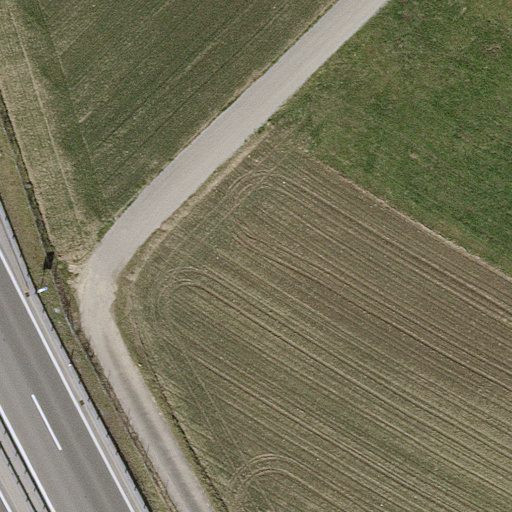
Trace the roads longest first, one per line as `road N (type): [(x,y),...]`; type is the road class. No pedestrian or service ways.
road 1 (track): [(374,0),(146,224),(114,266),(105,333),(202,511)]
road 2 (trunk): [(96,511),(0,322)]
